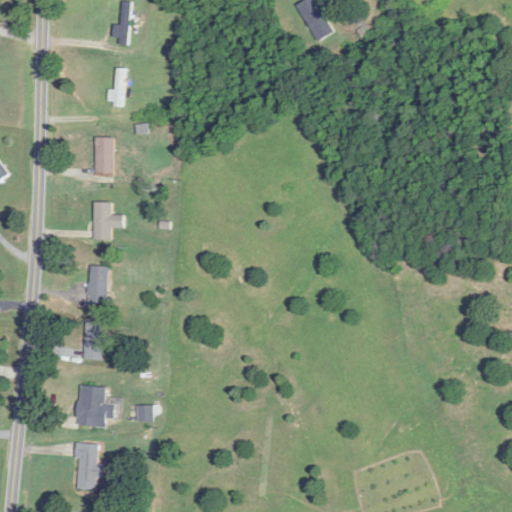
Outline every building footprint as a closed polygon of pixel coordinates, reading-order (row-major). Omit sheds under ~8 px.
[(337,33),(317,0),(309,0),(300,5),(321,42),(337,33)] [(132,2),(123,2),(123,25),(118,25),(118,45),(132,45),(132,2)] [(126,70),(118,69),(118,91),(110,91),(110,106),(126,106),(126,70)] [(98,176),(117,176),(117,138),(98,138),(98,176)] [(0,163),(0,183),(10,177),(0,163)] [(126,216),(115,216),(115,203),(96,203),(96,240),(114,240),(114,229),(126,229),(126,216)] [(109,303),(112,268),(93,266),(91,302),(109,303)] [(106,360),(106,325),(88,325),(88,360),(106,360)] [(109,388),(83,387),(81,427),(109,428),(110,420),(118,420),(119,405),(108,405),(109,388)] [(155,407),(140,408),(141,422),(155,422),(155,407)] [(81,490),(101,491),(103,466),(101,465),(102,445),(79,444),(78,459),(83,459),(81,490)]
